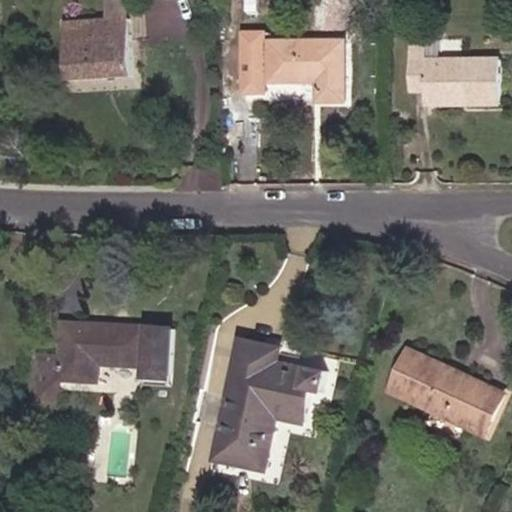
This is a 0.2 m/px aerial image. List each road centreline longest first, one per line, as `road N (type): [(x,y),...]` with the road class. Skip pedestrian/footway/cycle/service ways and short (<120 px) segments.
road 1 (residential): [(362,215),(0,209)]
road 2 (residential): [(511,263),(362,215)]
road 3 (residential): [(511,209),(362,215)]
